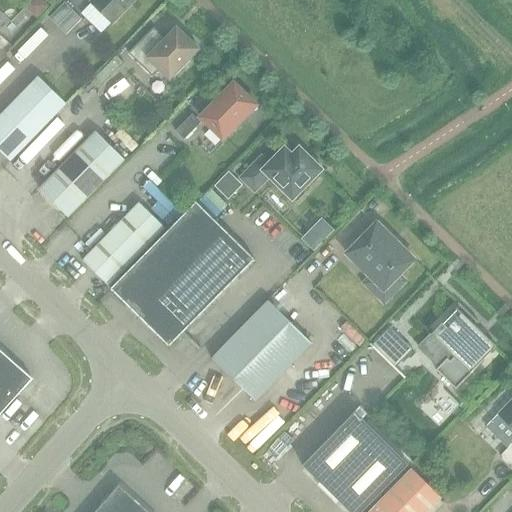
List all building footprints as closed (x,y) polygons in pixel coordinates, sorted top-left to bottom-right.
[(112,24),(134,0),(91,0),(90,2),(112,24)] [(64,2),(49,17),(65,33),(80,18),(64,2)] [(169,80),(199,49),(176,27),(165,38),(154,27),(128,53),(152,76),(159,70),(169,80)] [(109,66),(97,79),(104,86),(116,73),(109,66)] [(66,104),(38,77),(0,115),(0,151),(10,161),(66,104)] [(256,105),(233,83),(200,117),(222,139),(256,105)] [(188,120),(205,102),(197,94),(180,111),(188,120)] [(120,129),(114,136),(131,153),(138,146),(120,129)] [(69,217),(125,160),(95,131),(39,188),(69,217)] [(240,178),(254,191),(268,177),(292,200),(294,198),(296,201),(306,191),(303,188),(322,169),(319,167),(320,165),(312,157),(310,158),(299,147),(291,154),(284,147),(268,163),(261,156),(240,178)] [(228,175),(217,186),(228,196),(238,186),(228,175)] [(165,228),(138,202),(82,260),(108,286),(165,228)] [(126,303),(169,345),(240,274),(254,260),(196,202),(110,289),(125,304),(126,303)] [(412,261),(414,259),(412,258),(378,224),(376,223),(375,224),(348,252),(346,254),(348,255),(382,289),(383,290),(385,289),(402,271),(412,261)] [(211,358),(255,401),(311,343),(268,301),(211,358)] [(477,323),(478,322),(458,303),(457,304),(459,305),(430,334),(454,357),(450,361),(447,358),(436,370),(455,389),(484,360),(483,359),(495,346),(474,325),(476,322),(477,323)] [(412,349),(389,326),(371,344),(370,343),(369,344),(404,378),(405,377),(395,367),(412,349)] [(0,414),(32,379),(0,350),(0,414)] [(511,399),(498,413),(511,427),(511,442),(500,455),(510,465),(511,462),(511,399)] [(354,411),(301,465),(349,511),(361,511),(409,464),(354,411)] [(239,428),(252,441),(267,425),(254,412),(239,428)] [(411,469),(369,511),(425,511),(440,497),(411,469)] [(148,511),(135,499),(132,502),(129,500),(109,501),(107,504),(104,501),(94,511),(148,511)]
